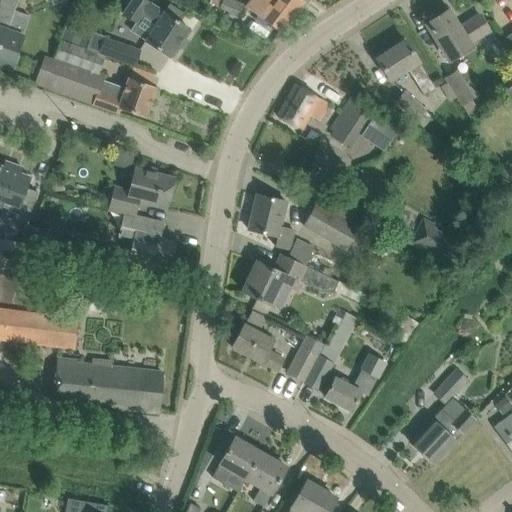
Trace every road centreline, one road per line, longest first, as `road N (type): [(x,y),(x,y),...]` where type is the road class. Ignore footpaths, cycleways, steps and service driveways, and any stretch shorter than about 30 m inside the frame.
road 1 (residential): [(200,383),(288,413),(418,511)]
road 2 (residential): [(230,175),(151,151),(138,129),(41,94),(24,101),(0,91)]
road 3 (residential): [(230,175),(247,116),(281,66),(377,0)]
road 4 (unclassified): [(200,383),(230,175)]
road 5 (unclassified): [(158,511),(200,383)]
